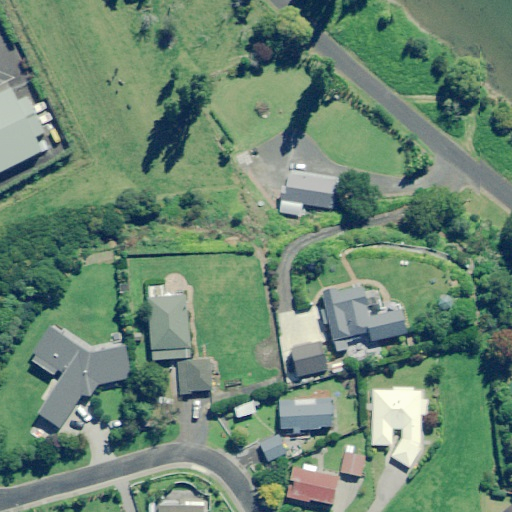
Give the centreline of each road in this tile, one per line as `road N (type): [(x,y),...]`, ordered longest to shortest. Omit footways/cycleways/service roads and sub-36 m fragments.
road 1 (residential): [(257,511),(218,462),(178,450),(0,498)]
road 2 (residential): [(511,183),(297,0)]
